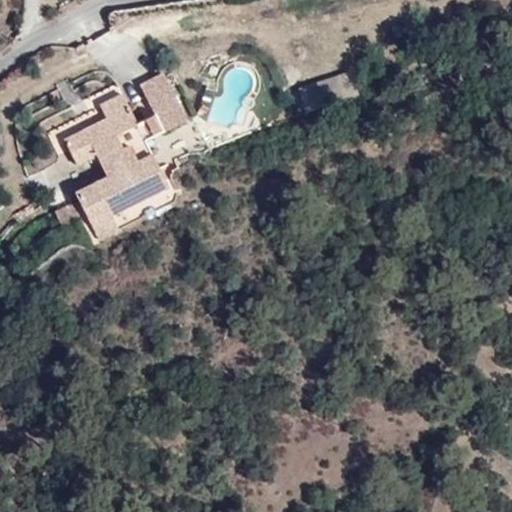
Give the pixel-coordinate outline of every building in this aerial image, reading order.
[(406,44),(405,38),(402,28),(375,37),(380,52),(390,49),(406,44)] [(307,62),(256,82),(264,103),(316,85),(311,70),(307,62)] [(106,76),(108,80),(117,101),(127,125),(150,119),(130,66),(122,69),(106,76)] [(137,84),(161,133),(189,120),(165,70),(137,84)] [(33,169),(36,180),(43,204),(119,181),(103,132),(95,109),(92,96),(71,102),(70,103),(74,117),(56,122),(48,124),(44,111),(26,118),(32,141),(50,136),(52,136),(60,158),(40,166),(33,169)] [(95,109),(103,132),(127,125),(117,101),(95,109)] [(48,124),(56,122),(74,117),(70,103),(44,111),(48,124)] [(60,227),(80,219),(73,201),(53,209),(60,227)]
